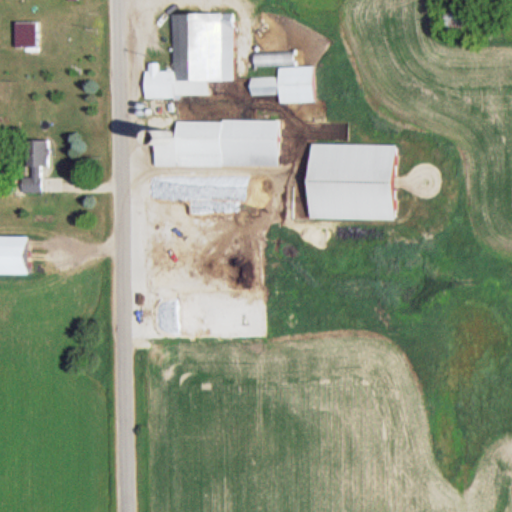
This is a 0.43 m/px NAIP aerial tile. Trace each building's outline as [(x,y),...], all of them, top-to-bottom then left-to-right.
[(491,33),(491,6),(456,6),(456,33),(491,33)] [(179,71),(152,71),(152,96),(217,96),(217,79),(235,79),(234,47),(239,47),(239,13),(179,13),(179,71)] [(261,64),(302,64),(302,52),(261,52),(261,64)] [(286,93),(286,102),(324,101),(323,65),(283,66),(284,75),(255,77),(255,94),(286,93)] [(287,165),(287,120),(184,120),(184,131),(162,131),(162,165),(287,165)] [(56,166),(56,140),(32,139),(31,193),(50,193),(50,166),(56,166)] [(411,144),(319,142),(317,218),(410,220),(411,144)] [(0,237),(0,274),(46,275),(46,237),(0,237)]
